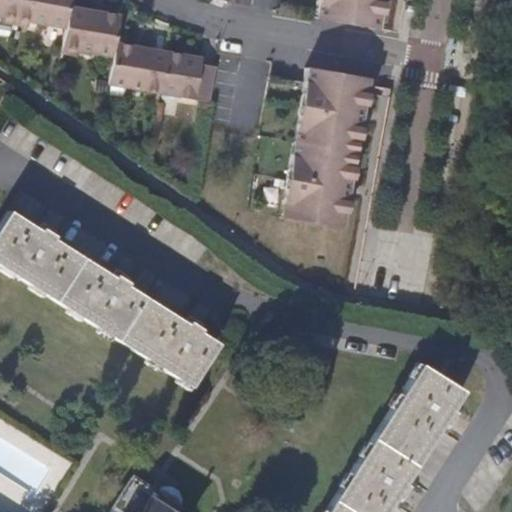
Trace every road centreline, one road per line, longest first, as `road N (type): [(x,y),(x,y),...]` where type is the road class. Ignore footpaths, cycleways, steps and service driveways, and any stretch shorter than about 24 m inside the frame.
road 1 (residential): [(394,297),(397,225),(429,57)]
road 2 (residential): [(429,57),(258,24)]
